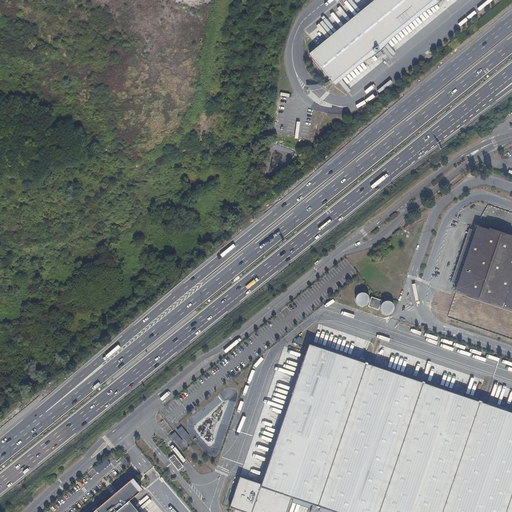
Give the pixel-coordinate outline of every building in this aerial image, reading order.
[(375,0),(310,55),(333,83),(416,14),(432,0),(375,0)] [(511,305),(511,238),(478,227),(458,286),(511,305)] [(394,303),(358,295),(356,305),(392,313),(394,303)] [(511,511),(511,413),(484,404),(487,397),(482,395),(479,402),(371,366),(373,358),(368,356),(365,364),(308,345),(261,484),(240,477),(229,508),(241,511),(286,511),(292,498),(331,511),(511,511)] [(177,430),(182,441),(188,438),(183,427),(177,430)] [(170,436),(177,445),(182,441),(175,432),(170,436)] [(174,456),(169,460),(178,470),(183,466),(174,456)] [(98,511),(134,511),(130,507),(142,495),(132,484),(98,511)]
